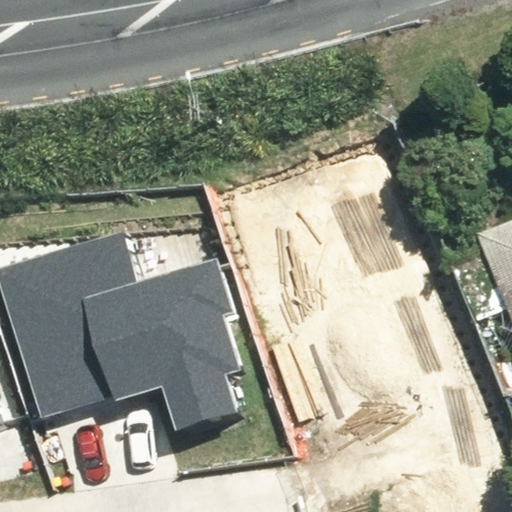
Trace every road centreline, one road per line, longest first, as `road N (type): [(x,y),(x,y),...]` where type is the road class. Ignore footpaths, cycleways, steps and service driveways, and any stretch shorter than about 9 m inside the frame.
road 1 (secondary): [(0,42),(225,0)]
road 2 (residential): [(143,511),(311,490)]
